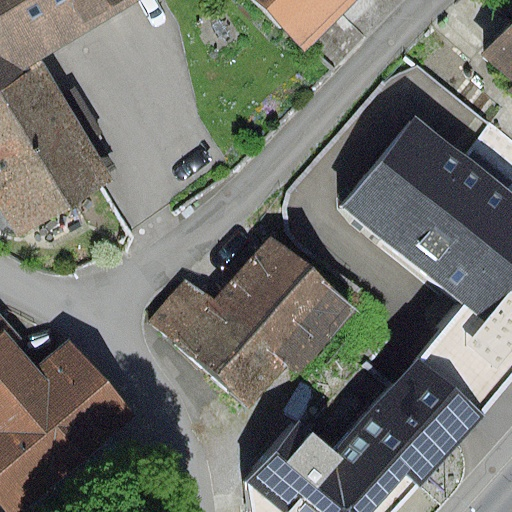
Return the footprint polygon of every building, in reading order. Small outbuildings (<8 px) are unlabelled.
[(0,0),(0,134),(56,101),(32,59),(130,0),(0,0)] [(235,0),(285,55),(335,0),(235,0)] [(511,0),(504,0),(451,63),(511,114),(511,0)] [(106,185),(56,101),(0,134),(0,211),(16,238),(106,185)] [(388,511),(511,363),(511,213),(418,136),(359,207),(462,292),(337,443),(304,416),(252,479),(257,511),(388,511)] [(209,295),(188,276),(149,320),(248,408),(288,364),(298,373),(356,309),(268,230),(209,295)] [(0,324),(0,506),(4,511),(23,511),(136,417),(71,340),(37,368),(0,324)]
